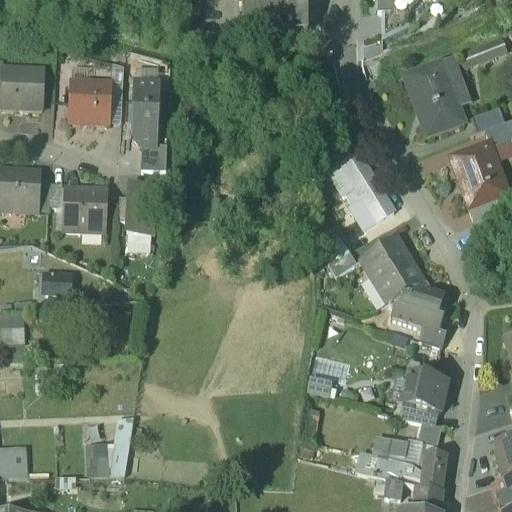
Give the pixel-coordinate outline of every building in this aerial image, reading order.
[(174,0),(175,17),(199,18),(198,0),(174,0)] [(307,0),(243,0),(245,26),(269,25),(269,30),(286,29),(286,33),(309,32),(307,0)] [(372,0),(373,1),(376,1),(377,15),(381,15),(410,14),(422,2),(436,2),(436,0),(372,0)] [(410,29),(410,14),(381,15),(381,43),(410,29)] [(495,46),(458,60),(462,72),(499,57),(495,46)] [(441,66),(402,81),(425,142),(464,128),(441,66)] [(43,73),(2,71),(1,90),(0,111),(41,113),(43,73)] [(157,87),(135,86),(132,141),(140,149),(141,150),(154,150),(154,149),(157,87)] [(110,88),(88,87),(88,93),(70,92),(69,125),(108,127),(110,88)] [(313,106),(300,113),(304,122),(318,115),(313,106)] [(498,114),(471,124),(476,139),(484,136),(503,128),(498,114)] [(511,125),(503,128),(484,136),(488,147),(490,152),(511,143),(511,125)] [(488,147),(449,161),(468,213),(493,204),(507,198),(490,152),(488,147)] [(166,150),(154,149),(154,150),(141,150),(140,174),(165,175),(166,150)] [(394,214),(356,155),(341,165),(356,189),(347,195),(347,196),(353,205),(354,206),(363,201),(378,224),(394,214)] [(341,165),(327,173),(343,198),(347,196),(347,195),(356,189),(341,165)] [(39,175),(0,172),(0,210),(37,213),(37,203),(38,181),(39,175)] [(50,181),(38,181),(37,203),(49,204),(50,186),(50,181)] [(62,186),(50,186),(49,204),(49,210),(61,210),(62,186)] [(106,193),(65,191),(63,232),(104,234),(106,193)] [(152,194),(130,193),(129,200),(128,223),(127,238),(150,239),(152,194)] [(129,200),(117,199),(116,223),(128,223),(129,200)] [(378,224),(363,201),(354,206),(353,205),(349,208),(365,233),(378,224)] [(493,204),(468,213),(473,225),(497,216),(493,204)] [(396,241),(360,263),(387,306),(402,297),(422,284),(396,241)] [(343,245),(325,257),(330,265),(335,262),(336,264),(350,256),(343,245)] [(350,256),(336,264),(335,262),(330,265),(328,267),(335,280),(357,267),(350,256)] [(325,257),(313,260),(313,268),(330,265),(325,257)] [(428,294),(413,303),(411,303),(411,302),(406,300),(406,301),(404,300),(402,297),(387,306),(392,314),(390,322),(422,332),(438,337),(439,336),(443,323),(437,321),(444,299),(428,294)] [(22,316),(0,318),(0,332),(4,332),(23,330),(22,316)] [(23,330),(4,332),(5,342),(23,341),(23,330)] [(438,337),(422,332),(418,343),(441,351),(446,338),(439,336),(438,337)] [(24,348),(0,348),(0,360),(0,368),(25,367),(24,348)] [(447,388),(408,378),(401,406),(438,416),(440,416),(447,388)] [(438,416),(403,407),(399,420),(422,425),(435,428),(438,416)] [(87,451),(89,481),(124,480),(132,424),(118,425),(112,449),(87,451)] [(435,428),(422,425),(418,445),(436,449),(441,429),(435,428)] [(511,437),(502,441),(505,454),(495,457),(503,483),(511,480),(511,437)] [(391,443),(374,439),(371,453),(389,457),(391,443)] [(407,446),(391,443),(389,457),(388,458),(404,461),(407,446)] [(445,459),(426,456),(427,454),(419,453),(417,467),(424,468),(421,491),(440,494),(445,459)] [(403,466),(378,459),(375,474),(400,480),(403,466)] [(511,511),(511,480),(503,483),(492,487),(499,511),(511,511)] [(386,483),(377,481),(375,496),(385,497),(386,483)] [(402,487),(386,483),(385,497),(384,501),(400,503),(402,487)] [(421,491),(415,491),(412,511),(440,511),(442,495),(440,494),(421,491)]
